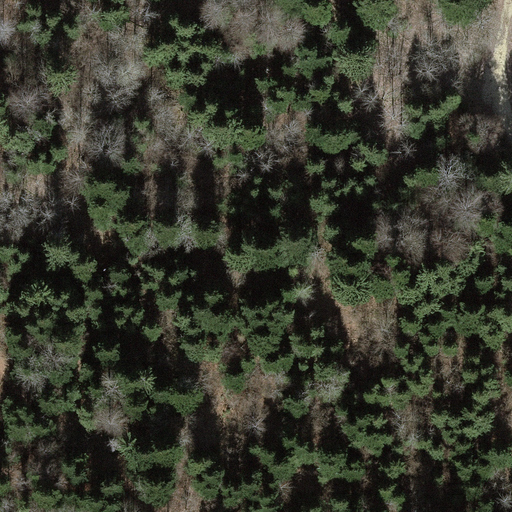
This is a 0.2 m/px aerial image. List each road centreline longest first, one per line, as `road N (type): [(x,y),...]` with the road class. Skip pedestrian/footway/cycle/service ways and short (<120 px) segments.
road 1 (track): [(0,359),(56,419),(173,511)]
road 2 (track): [(299,0),(499,99)]
road 3 (track): [(511,139),(499,99),(511,1)]
